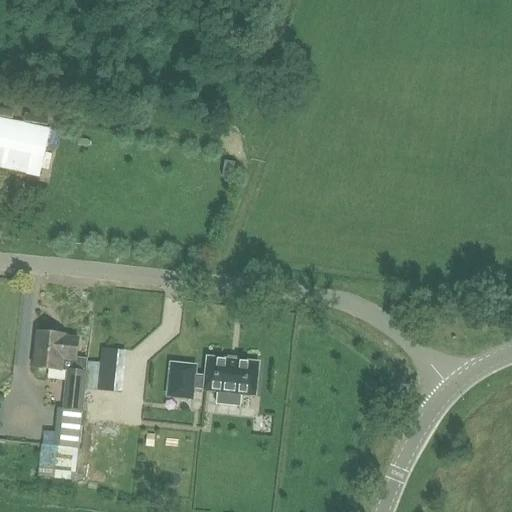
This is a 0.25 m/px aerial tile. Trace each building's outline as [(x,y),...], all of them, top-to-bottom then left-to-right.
[(39,178),(50,129),(0,117),(0,167),(26,174),(26,175),(39,178)] [(224,161),(221,176),(232,178),(235,163),(224,161)] [(61,371),(66,372),(62,408),(83,410),(85,389),(87,371),(85,371),(87,357),(76,356),(78,340),(66,339),(66,335),(37,332),(33,368),(61,371)] [(102,347),(100,362),(100,365),(119,367),(121,350),(102,347)] [(205,390),(205,391),(207,391),(219,392),(217,405),(240,407),(241,394),(253,395),(253,396),(255,396),(256,394),(255,394),(258,366),(258,363),(256,363),(256,364),(239,362),(227,361),(210,359),(210,358),(208,358),(208,360),(206,377),(194,376),(193,389),(205,390)] [(87,371),(85,389),(97,390),(100,365),(100,362),(89,361),(87,371)] [(171,364),(168,396),(192,399),(193,389),(194,376),(195,367),(171,364)] [(104,442),(147,441),(146,417),(117,418),(117,406),(103,407),(104,442)] [(81,430),(83,410),(62,408),(58,407),(55,432),(46,431),(44,446),(43,446),(39,477),(75,480),(78,450),(58,448),(60,428),(81,430)] [(58,448),(78,450),(81,430),(60,428),(58,448)]
